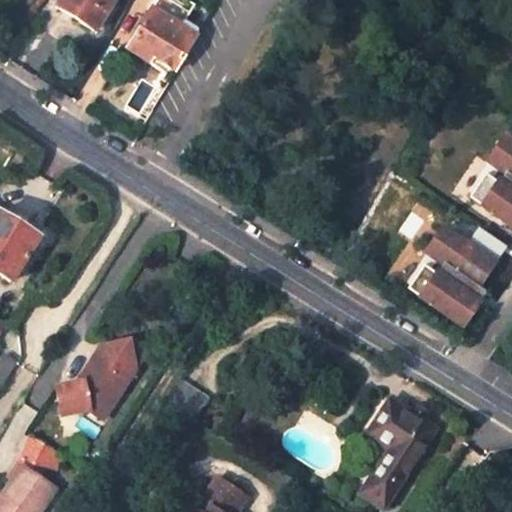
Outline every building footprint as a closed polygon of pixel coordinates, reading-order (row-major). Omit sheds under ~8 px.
[(59,0),(55,7),(94,31),(113,0),(59,0)] [(179,27),(150,10),(126,49),(159,70),(163,64),(173,71),(194,36),(193,36),(197,30),(182,22),(179,27)] [(511,144),(501,137),(485,161),(500,171),(494,182),(484,175),(469,198),(511,227),(511,144)] [(24,222),(0,207),(0,274),(11,281),(38,238),(21,228),(16,226),(19,220),(24,223),(24,222)] [(490,265),(440,232),(425,256),(443,268),(437,276),(423,267),(407,291),(420,299),(422,296),(461,322),(481,294),(474,289),(490,265)] [(132,354),(129,339),(101,344),(77,383),(55,390),(63,418),(88,410),(101,419),(139,359),(132,354)] [(139,359),(145,350),(129,339),(132,354),(139,359)] [(5,354),(0,361),(0,385),(1,387),(18,362),(5,354)] [(165,405),(193,421),(207,398),(180,381),(165,405)] [(434,429),(388,400),(365,436),(387,451),(359,495),(382,510),(434,429)] [(29,438),(16,460),(21,461),(24,462),(37,442),(29,438)] [(37,442),(24,462),(36,465),(51,469),(59,457),(37,442)] [(36,465),(24,462),(21,461),(16,470),(18,471),(27,478),(36,465)] [(5,502),(0,509),(0,511),(42,511),(53,494),(27,478),(18,471),(1,499),(5,502)] [(237,511),(246,498),(216,479),(201,503),(209,508),(206,511),(196,511),(195,511),(190,508),(187,511),(237,511)] [(206,511),(209,508),(201,503),(195,511),(196,511),(206,511)]
